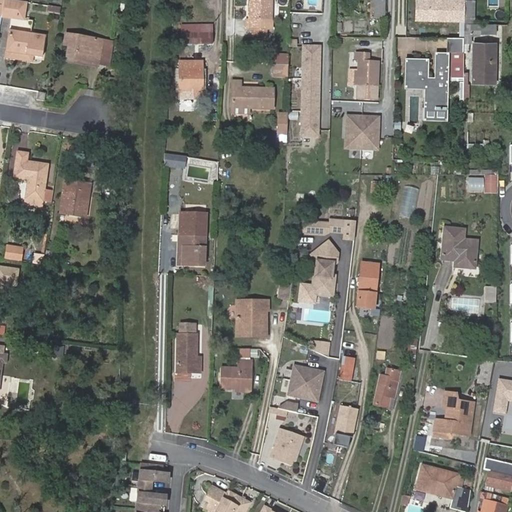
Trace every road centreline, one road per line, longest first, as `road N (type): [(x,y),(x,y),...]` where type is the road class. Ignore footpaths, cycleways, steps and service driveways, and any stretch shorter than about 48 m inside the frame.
road 1 (residential): [(330,511),(219,460),(184,453)]
road 2 (unknown): [(271,332),(271,371),(246,473)]
